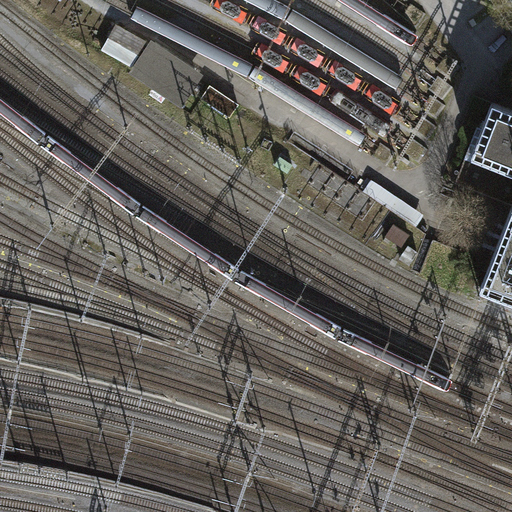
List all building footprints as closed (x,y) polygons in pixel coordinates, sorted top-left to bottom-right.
[(116,23),(109,36),(140,53),(147,39),(116,23)] [(152,38),(129,72),(182,107),(205,73),(152,38)] [(210,84),(202,97),(231,116),(240,103),(210,84)] [(511,111),(487,102),(467,156),(511,173),(511,200),(511,201),(494,250),(478,290),(511,302),(511,111)] [(511,201),(511,200),(511,173),(467,156),(457,182),(461,184),(462,182),(500,196),(511,201)] [(438,241),(432,238),(418,275),(471,294),(483,263),(436,245),(438,241)]
